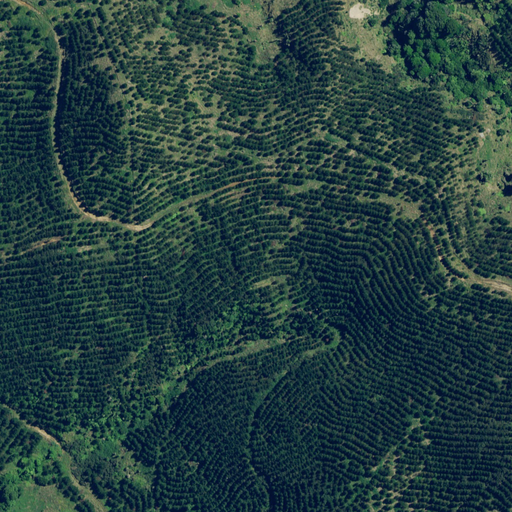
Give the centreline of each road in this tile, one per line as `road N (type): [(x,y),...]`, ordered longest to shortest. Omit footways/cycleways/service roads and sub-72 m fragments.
road 1 (track): [(0,0),(32,18),(61,52),(57,153),(75,206),(139,227),(218,190),(294,179),(424,211),(446,239),(457,275),(511,297)]
road 2 (track): [(108,511),(76,477),(71,452),(0,399)]
